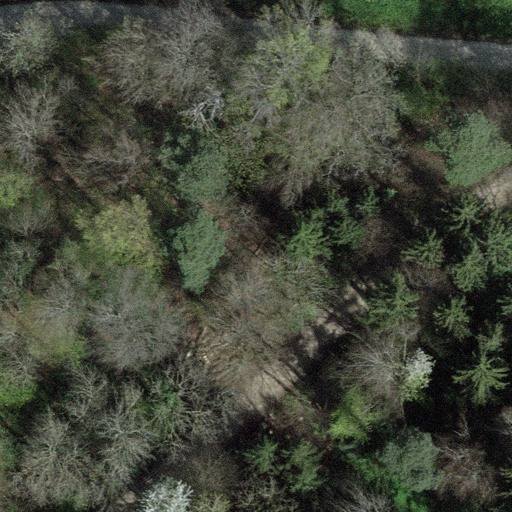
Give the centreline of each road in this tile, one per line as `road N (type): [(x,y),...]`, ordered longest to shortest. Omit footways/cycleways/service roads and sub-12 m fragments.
road 1 (track): [(0,56),(63,16),(511,62)]
road 2 (track): [(122,511),(401,250),(511,180)]
